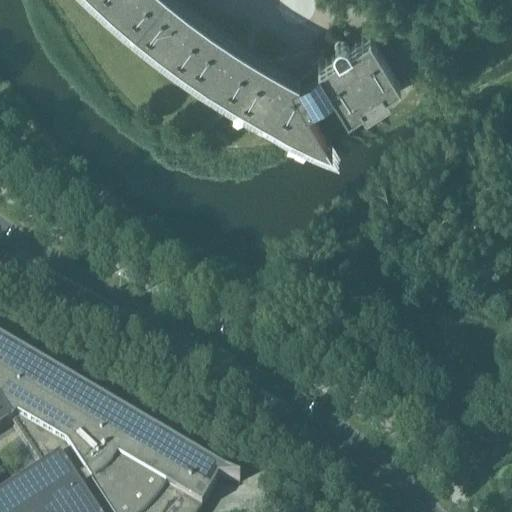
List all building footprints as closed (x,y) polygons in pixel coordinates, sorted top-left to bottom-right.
[(91,0),(94,3),(97,6),(100,8),(106,13),(111,18),(117,23),(117,24),(123,28),(128,33),(131,35),(135,38),(141,43),(144,46),(147,48),(153,53),(159,57),(165,62),(171,66),(178,71),(179,72),(184,75),(190,79),(194,82),(197,84),(203,88),(209,92),(216,96),(222,100),(229,104),(231,105),(236,108),(243,112),(246,114),(250,106),(261,113),(275,120),(288,126),(298,131),(312,138),(326,144),(333,147),(325,134),(308,106),(334,90),(348,113),(363,104),(364,104),(361,99),(371,93),(371,92),(372,92),(382,86),(385,90),(386,90),(399,81),(400,81),(396,73),(392,67),(387,60),(383,53),(379,46),(374,39),(348,55),(324,71),(320,65),(321,65),(320,64),(316,66),(313,68),(301,62),(291,80),(281,75),(257,61),(256,61),(256,60),(232,46),(232,45),(231,45),(208,30),(208,29),(185,13),(184,12),(168,0),(91,0)] [(375,39),(374,39),(379,46),(388,40),(384,33),(375,39)] [(336,42),(335,44),(335,45),(336,47),(336,48),(339,52),(339,53),(350,46),(350,45),(347,41),(346,40),(345,39),(344,38),(342,38),(341,38),(339,38),(338,39),(337,40),(336,41),(336,42)] [(388,40),(379,46),(383,53),(393,47),(388,40)] [(393,47),(383,53),(387,60),(397,54),(393,47)] [(397,54),(387,60),(392,67),(401,61),(397,54)] [(401,61),(392,67),(396,73),(405,68),(401,61)] [(405,68),(396,73),(400,81),(410,75),(405,68)] [(0,511),(201,511),(203,510),(220,481),(241,483),(241,482),(0,341),(0,511)]
